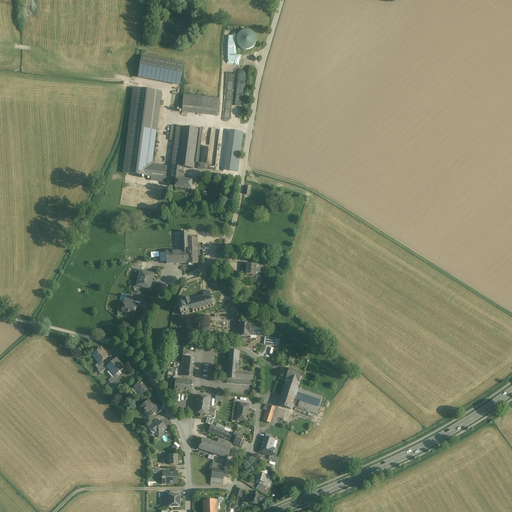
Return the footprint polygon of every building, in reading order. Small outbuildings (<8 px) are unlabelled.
[(253,46),(255,43),(256,40),(256,37),(255,35),(253,32),(251,31),(248,30),(245,30),(242,31),(240,33),(238,35),(238,38),(238,41),(239,44),(241,46),(244,48),(247,48),(250,47),(253,46)] [(184,62),(142,54),(138,76),(179,84),(184,62)] [(160,91),(133,88),(123,173),(152,177),(151,181),(165,182),(167,166),(151,164),(160,91)] [(202,98),(183,96),(182,113),(201,115),(202,98)] [(219,100),(202,98),(201,115),(217,116),(219,100)] [(198,129),(177,127),(172,166),(184,168),(193,169),(198,129)] [(184,168),(172,166),(170,179),(176,180),(176,179),(182,180),(184,168)] [(182,180),(176,179),(176,180),(175,188),(192,190),(193,181),(182,180)] [(197,238),(187,238),(188,250),(197,250),(197,238)] [(175,251),(166,251),(167,264),(175,263),(175,251)] [(182,251),(175,251),(175,263),(180,263),(180,259),(185,259),(185,251),(182,251)] [(198,256),(188,256),(188,251),(185,251),(185,259),(180,259),(180,263),(188,263),(188,264),(198,264),(198,256)] [(261,265),(247,264),(246,275),(256,275),(256,273),(261,273),(261,265)] [(154,274),(141,271),(137,286),(150,289),(154,274)] [(204,296),(201,297),(200,296),(200,297),(197,298),(197,297),(196,297),(197,298),(194,299),(193,298),(193,299),(190,300),(189,299),(190,299),(190,298),(189,299),(187,298),(188,297),(187,297),(187,298),(185,298),(184,298),(185,299),(184,300),(183,300),(184,301),(185,305),(184,305),(184,306),(183,306),(183,305),(182,305),(181,305),(181,306),(181,307),(180,307),(180,306),(179,306),(179,307),(179,308),(178,308),(178,309),(179,308),(179,309),(180,312),(179,313),(181,313),(181,314),(182,314),(182,315),(181,315),(182,316),(182,315),(182,313),(185,312),(186,314),(187,314),(186,312),(187,312),(187,313),(188,313),(192,312),(193,313),(194,313),(194,312),(194,311),(196,311),(196,312),(197,312),(197,311),(199,310),(200,311),(200,310),(203,309),(203,310),(204,310),(204,309),(207,308),(208,308),(208,307),(210,306),(210,307),(211,307),(211,306),(213,305),(214,306),(213,305),(215,303),(216,303),(215,302),(214,300),(215,300),(214,299),(214,300),(212,298),(212,297),(210,291),(203,293),(204,296)] [(134,297),(127,295),(125,301),(132,303),(134,297)] [(137,306),(125,302),(123,307),(125,309),(124,312),(134,315),(135,310),(136,310),(137,306)] [(257,331),(250,331),(250,323),(242,323),(241,326),(248,327),(248,336),(250,336),(250,335),(256,335),(257,331)] [(258,324),(250,323),(250,331),(257,331),(256,335),(257,335),(257,337),(260,337),(260,335),(261,335),(262,324),(258,324)] [(275,339),(265,337),(264,344),(274,346),(275,339)] [(101,348),(99,350),(98,349),(97,349),(96,350),(96,351),(92,354),(98,360),(97,361),(99,363),(100,365),(103,362),(106,359),(107,358),(104,355),(106,354),(106,353),(101,348)] [(239,351),(229,350),(227,379),(237,380),(237,379),(242,380),(243,378),(247,379),(247,380),(253,380),(253,373),(238,372),(239,351)] [(116,359),(107,367),(110,370),(111,370),(115,375),(124,368),(116,359)] [(103,362),(100,365),(99,363),(95,366),(99,370),(103,367),(105,364),(103,362)] [(302,373),(290,369),(286,379),(295,382),(298,383),(302,373)] [(111,383),(109,384),(112,387),(116,384),(119,386),(123,382),(118,376),(117,377),(111,383)] [(179,380),(176,380),(175,390),(180,390),(181,391),(185,392),(185,391),(191,392),(192,382),(179,380)] [(291,384),(286,382),(278,405),(291,409),(295,399),(298,389),(299,387),(294,385),(295,382),(292,381),(291,384)] [(141,383),(140,382),(134,387),(141,395),(147,390),(142,384),(141,383)] [(322,397),(298,389),(295,399),(300,400),(319,407),(322,397)] [(206,397),(197,396),(196,402),(196,403),(195,413),(203,414),(204,404),(205,404),(206,397)] [(159,410),(150,400),(140,407),(149,418),(153,415),(159,410)] [(319,407),(300,400),(298,406),(306,409),(305,410),(317,414),(319,407)] [(244,403),(239,403),(237,420),(247,422),(249,408),(243,407),(244,403)] [(275,408),(268,405),(266,410),(263,420),(270,423),(275,408)] [(160,423),(158,420),(153,424),(150,427),(159,437),(164,433),(163,432),(166,429),(163,425),(164,424),(161,421),(160,423)] [(217,428),(211,425),(208,432),(221,437),(224,431),(217,428)] [(230,433),(224,431),(221,437),(230,440),(232,434),(230,433)] [(236,438),(233,445),(242,448),(243,445),(241,444),(244,437),(239,435),(240,433),(238,433),(237,434),(235,433),(233,437),(236,438)] [(272,448),(275,440),(271,439),(272,436),(266,434),(265,437),(264,436),(261,444),(272,448)] [(213,442),(202,438),(199,449),(210,453),(212,446),(213,442)] [(224,441),(219,439),(217,443),(213,442),(212,446),(215,447),(213,454),(227,458),(231,448),(232,444),(224,441)] [(272,448),(261,444),(259,453),(270,456),(269,459),(277,462),(278,458),(272,456),(275,448),(272,448)] [(225,465),(213,463),(212,478),(223,480),(225,465)] [(263,474),(257,473),(255,480),(260,482),(259,485),(263,486),(264,483),(268,471),(264,470),(263,474)] [(178,472),(164,472),(164,478),(163,478),(163,480),(165,480),(165,484),(178,484),(178,472)] [(263,486),(259,485),(256,489),(263,493),(267,487),(263,486)] [(243,491),(237,489),(234,495),(241,497),(243,491)] [(263,499),(261,503),(264,504),(266,497),(258,494),(257,496),(263,499)] [(170,495),(169,495),(169,502),(169,507),(180,507),(180,495),(179,495),(170,495)] [(257,496),(253,495),(252,497),(251,497),(250,500),(251,500),(250,503),(257,505),(258,502),(261,503),(263,499),(257,496)] [(217,511),(217,501),(204,501),(204,511),(217,511)]
